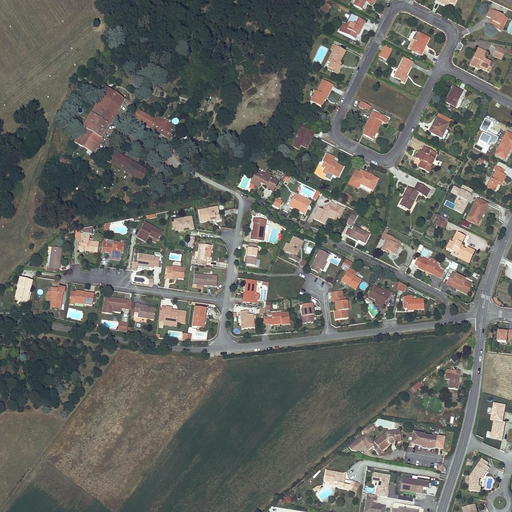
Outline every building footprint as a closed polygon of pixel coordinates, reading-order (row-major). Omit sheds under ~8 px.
[(356,0),(354,5),(361,9),(365,1),(372,5),(374,0),(356,0)] [(491,19),(489,25),(501,31),(503,26),(501,25),(500,24),(504,17),(490,10),(487,17),(491,19)] [(355,25),(349,22),(343,33),(354,39),(357,34),(360,28),(361,29),(364,21),(358,18),(355,25)] [(421,56),(421,55),(424,50),(423,50),(428,39),(419,34),(411,50),(421,56)] [(330,63),(328,68),(337,72),(340,66),(338,65),(339,63),(343,56),(342,55),(344,50),(335,46),(327,62),(330,63)] [(387,61),(392,50),(385,47),(380,57),(387,61)] [(500,59),(504,51),(496,48),(493,56),(496,57),(500,59)] [(478,49),(475,53),(484,58),(487,53),(478,49)] [(475,53),(471,63),(480,67),(479,68),(488,73),(492,65),(483,60),(484,58),(475,53)] [(405,76),(413,63),(404,58),(394,77),(401,81),(404,83),(407,77),(405,76)] [(316,92),(313,97),(316,99),(314,102),(321,106),(325,96),(327,97),(332,86),(323,81),(317,93),(316,92)] [(452,88),(445,102),(454,107),(461,93),(452,88)] [(105,89),(74,143),(93,153),(124,100),(105,89)] [(169,137),(170,135),(175,126),(160,117),(160,118),(156,115),(154,118),(136,108),(132,115),(169,137)] [(381,122),(386,124),(388,120),(373,112),(366,125),(368,126),(365,131),(363,135),(372,139),(381,122)] [(435,119),(428,132),(441,138),(445,130),(448,125),(447,125),(449,120),(438,115),(436,119),(435,119)] [(496,144),(499,137),(487,131),(492,122),(485,118),(480,129),(484,131),(479,140),(487,143),(487,144),(490,146),(492,142),(496,144)] [(312,136),(307,133),(308,131),(301,128),(292,146),(298,149),(300,145),(305,147),(306,145),(308,146),(312,136)] [(505,159),(510,150),(508,149),(509,147),(511,148),(511,135),(506,132),(495,154),(505,159)] [(423,147),(417,159),(421,161),(424,162),(423,164),(421,164),(419,168),(428,173),(431,169),(430,168),(434,159),(432,158),(435,153),(423,147)] [(112,151),(106,161),(126,173),(141,181),(146,171),(112,151)] [(322,173),(326,175),(327,173),(331,174),(337,178),(343,167),(338,165),(337,168),(331,165),(333,161),(334,158),(326,154),(322,162),(323,163),(321,167),(324,169),(322,173)] [(496,166),(504,170),(506,166),(498,162),(496,166)] [(494,191),(498,185),(498,184),(500,185),(505,175),(502,174),(504,170),(496,166),(494,170),(496,171),(492,179),(491,179),(486,187),(494,191)] [(349,183),(353,185),(360,172),(356,170),(349,183)] [(258,175),(255,174),(253,177),(254,178),(254,179),(252,180),(252,181),(252,182),(255,185),(257,187),(259,186),(260,183),(267,186),(266,187),(270,189),(273,184),(276,185),(278,182),(271,178),(272,176),(270,175),(271,174),(266,171),(264,175),(259,173),(258,175)] [(360,172),(353,185),(358,188),(360,183),(372,189),(377,179),(361,171),(360,172)] [(403,198),(399,205),(407,209),(412,200),(414,200),(418,193),(425,197),(429,190),(417,183),(413,190),(407,188),(403,195),(404,196),(403,198)] [(460,190),(453,187),(450,193),(457,196),(454,202),(458,204),(455,210),(461,214),(473,191),(462,186),(460,190)] [(296,192),(291,202),(306,209),(311,199),(296,192)] [(466,220),(474,224),(476,220),(478,222),(485,208),(483,207),(485,203),(477,199),(466,220)] [(306,209),(291,202),(290,204),(305,212),(306,209)] [(322,213),(318,211),(314,219),(324,225),(328,217),(329,218),(331,214),(338,218),(343,209),(331,203),(329,206),(326,212),(323,210),(322,213)] [(201,223),(210,221),(215,220),(215,221),(220,220),(217,208),(199,211),(201,223)] [(351,215),(347,223),(352,226),(356,217),(351,215)] [(448,220),(440,216),(436,224),(444,228),(448,220)] [(174,220),(175,222),(176,228),(176,230),(182,229),(188,227),(189,230),(193,229),(191,217),(174,220)] [(252,232),(251,240),(263,242),(266,221),(253,219),(253,224),(254,224),(253,232),(252,232)] [(145,243),(149,236),(149,234),(152,236),(152,238),(158,241),(162,233),(144,223),(136,238),(145,243)] [(82,235),(79,234),(77,250),(83,251),(84,247),(87,248),(87,252),(97,253),(98,244),(88,242),(89,236),(89,234),(91,235),(92,227),(81,230),(82,234),(83,233),(82,235)] [(349,237),(357,241),(358,239),(361,240),(360,241),(365,243),(369,234),(360,230),(354,227),(349,237)] [(457,232),(452,241),(451,241),(447,249),(451,251),(450,254),(467,263),(473,251),(467,247),(466,249),(460,246),(462,243),(461,243),(465,236),(457,232)] [(389,252),(395,255),(399,246),(398,246),(399,243),(400,241),(383,233),(382,236),(386,238),(385,240),(386,241),(381,250),(386,252),(387,250),(389,252)] [(286,252),(286,253),(290,254),(289,258),(298,263),(300,259),(296,257),(303,242),(294,237),(287,251),(286,252)] [(102,244),(101,252),(108,253),(109,252),(111,252),(111,256),(120,257),(120,253),(123,253),(124,244),(112,243),(112,245),(102,244)] [(246,259),(245,265),(255,266),(257,245),(249,244),(249,248),(248,248),(247,257),(249,257),(249,259),(246,259)] [(200,245),(197,265),(205,266),(206,259),(209,259),(211,246),(200,245)] [(60,258),(59,258),(60,249),(52,248),(51,253),(49,268),(47,268),(46,271),(58,273),(58,269),(59,269),(60,258)] [(319,270),(321,271),(325,263),(329,255),(320,251),(310,270),(317,273),(319,270)] [(138,255),(137,266),(152,268),(153,267),(154,257),(138,255)] [(435,266),(437,262),(428,258),(427,261),(421,258),(420,260),(417,267),(416,268),(424,272),(425,269),(432,273),(431,274),(435,276),(439,278),(443,271),(439,269),(435,266)] [(351,264),(344,261),(340,268),(341,269),(346,271),(342,280),(349,284),(348,285),(356,289),(360,280),(354,277),(356,273),(348,268),(351,264)] [(456,270),(458,264),(452,262),(449,268),(456,270)] [(165,279),(170,280),(171,279),(177,280),(183,280),(184,269),(172,268),(172,270),(167,269),(165,279)] [(446,284),(450,286),(451,285),(459,289),(459,291),(466,294),(471,285),(464,281),(464,279),(452,273),(446,284)] [(203,286),(211,287),(216,288),(217,277),(212,276),(194,275),(193,286),(197,286),(200,286),(203,286)] [(20,278),(17,287),(20,288),(17,299),(27,302),(29,292),(32,281),(20,278)] [(246,280),(244,303),(257,304),(257,301),(258,301),(259,294),(256,294),(257,281),(246,280)] [(17,287),(14,301),(26,304),(27,302),(17,299),(20,288),(17,287)] [(380,291),(373,287),(368,297),(376,300),(376,301),(385,305),(391,292),(384,289),(383,292),(380,291)] [(64,294),(64,288),(57,288),(57,289),(51,288),(50,293),(52,293),(51,301),(51,302),(50,308),(60,310),(62,294),(64,294)] [(76,291),(76,293),(71,292),(70,304),(74,305),(74,303),(75,301),(84,303),(83,304),(85,305),(92,306),(92,300),(93,295),(83,293),(83,292),(76,291)] [(403,297),(404,301),(406,301),(407,308),(407,310),(416,309),(416,310),(424,310),(423,299),(413,300),(412,296),(403,297)] [(333,303),(334,303),(337,302),(338,311),(336,311),(334,312),(336,320),(348,318),(347,311),(348,310),(347,301),(345,301),(345,297),(332,299),(333,303)] [(497,298),(493,297),(493,299),(493,301),(494,303),(496,305),(497,306),(498,307),(500,307),(501,303),(500,302),(498,301),(498,300),(497,299),(497,298)] [(111,315),(111,312),(112,308),(121,309),(124,310),(125,301),(104,298),(102,313),(111,315)] [(135,304),(133,319),(136,319),(137,318),(153,320),(154,310),(147,309),(139,307),(139,306),(139,305),(135,304)] [(184,324),(186,313),(171,311),(172,309),(166,308),(165,312),(161,312),(160,322),(164,322),(164,323),(176,325),(177,322),(184,324)] [(193,326),(202,328),(203,318),(204,319),(206,310),(195,308),(193,326)] [(312,308),(301,309),(303,324),(313,323),(312,315),(313,315),(312,308)] [(248,311),(241,312),(241,316),(242,316),(243,322),(242,322),(242,330),(255,328),(253,315),(248,315),(248,311)] [(272,317),(268,317),(269,324),(273,324),(272,322),(281,322),(281,325),(289,324),(288,313),(272,314),(272,317)] [(120,331),(127,332),(128,323),(121,322),(120,331)] [(498,331),(497,341),(506,342),(507,339),(511,339),(511,334),(511,330),(507,330),(507,332),(501,331),(498,331)] [(459,359),(454,353),(450,358),(454,363),(459,359)] [(450,380),(449,389),(458,390),(460,372),(453,371),(453,375),(450,374),(449,379),(450,380)] [(419,382),(412,388),(415,392),(422,386),(419,382)] [(502,421),(505,405),(493,403),(490,420),(493,420),(491,438),(502,440),(505,422),(502,421)] [(374,430),(370,425),(364,430),(366,432),(364,434),(365,436),(366,435),(367,436),(374,430)] [(375,449),(374,450),(378,456),(382,453),(381,451),(390,444),(391,444),(392,444),(393,443),(393,442),(401,441),(399,431),(387,433),(374,443),(375,445),(377,447),(375,449)] [(425,435),(414,433),(412,444),(423,446),(423,447),(433,449),(434,447),(444,449),(446,438),(435,436),(435,439),(424,438),(425,435)] [(365,445),(368,450),(371,448),(371,445),(371,443),(371,441),(369,441),(369,439),(367,436),(366,435),(365,436),(349,448),(351,451),(356,452),(365,445)] [(479,462),(470,475),(469,486),(469,491),(477,492),(479,492),(480,487),(477,487),(478,480),(480,478),(481,479),(489,468),(486,466),(479,462)] [(324,481),(330,482),(338,484),(338,486),(338,488),(346,489),(347,485),(344,484),(342,484),(343,480),(344,474),(326,471),(324,481)] [(387,490),(388,484),(387,484),(388,482),(389,482),(390,476),(374,473),(372,481),(378,482),(377,489),(381,490),(380,493),(388,495),(388,491),(387,490)] [(402,478),(400,490),(405,491),(406,487),(409,487),(409,492),(422,494),(423,488),(428,489),(429,483),(402,478)] [(345,480),(344,484),(347,485),(349,485),(348,489),(355,493),(359,485),(355,483),(351,481),(345,480)] [(387,498),(388,495),(380,493),(381,490),(377,489),(376,496),(377,496),(387,498)] [(384,511),(385,507),(375,506),(377,496),(376,496),(368,495),(364,511),(384,511)]
